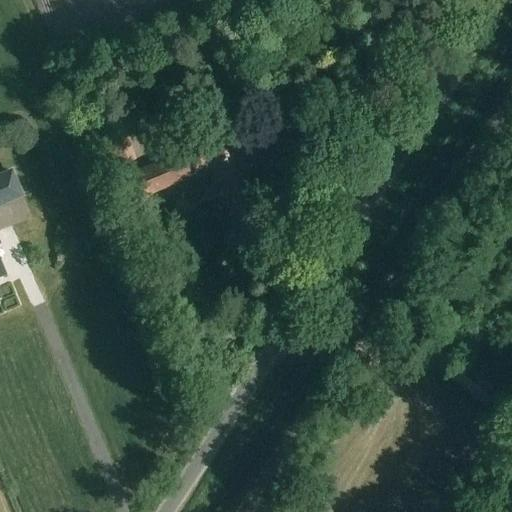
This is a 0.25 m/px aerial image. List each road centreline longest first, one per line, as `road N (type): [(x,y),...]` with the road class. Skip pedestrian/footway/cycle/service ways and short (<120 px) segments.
road 1 (tertiary): [(167,511),(500,0)]
road 2 (track): [(348,352),(511,106)]
road 3 (unknown): [(245,391),(141,204),(141,186),(158,167)]
road 4 (track): [(244,511),(348,352)]
road 5 (track): [(348,352),(407,345),(511,418)]
